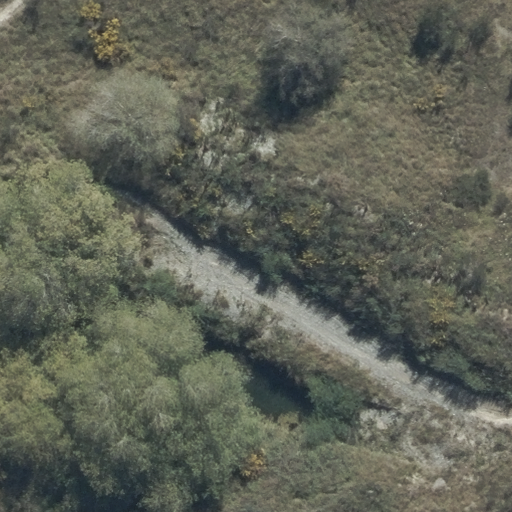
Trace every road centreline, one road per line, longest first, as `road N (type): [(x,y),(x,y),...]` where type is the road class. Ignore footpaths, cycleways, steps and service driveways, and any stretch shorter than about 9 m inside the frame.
road 1 (track): [(0,215),(19,202),(109,194),(355,271),(433,280),(506,194),(510,0)]
road 2 (track): [(181,219),(319,332),(423,398),(511,440)]
